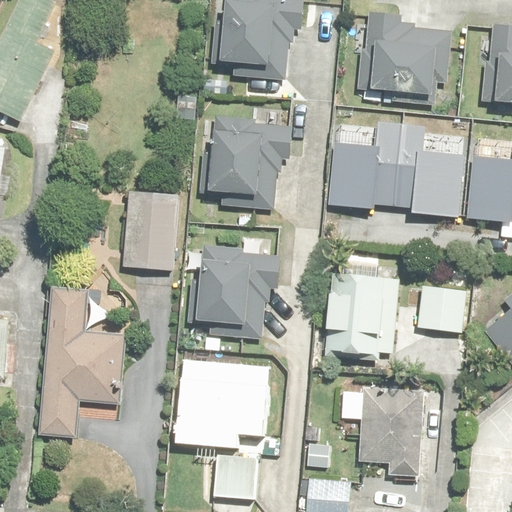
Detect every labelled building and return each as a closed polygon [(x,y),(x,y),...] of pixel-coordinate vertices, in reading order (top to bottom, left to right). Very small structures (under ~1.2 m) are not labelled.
[(61,3),(53,0),(22,0),(0,45),(0,112),(25,124),(57,56),(39,48),(61,3)] [(210,64),(285,79),(292,43),(300,45),(304,24),(308,4),(289,0),(230,0),(225,28),(217,26),(210,64)] [(371,20),(363,92),(372,93),(371,105),(400,108),(401,96),(443,101),(450,35),(400,29),(401,23),(371,20)] [(511,31),(496,30),(488,104),(511,106),(511,31)] [(293,130),(218,125),(216,154),(206,154),(204,199),(219,200),(219,208),(259,211),(259,221),(276,222),(279,172),(290,172),(293,130)] [(0,207),(11,142),(0,140),(0,207)] [(183,200),(132,196),(126,270),(176,273),(179,241),(191,242),(193,223),(181,222),(183,200)] [(210,338),(263,343),(268,291),(277,292),(280,260),(208,253),(204,289),(200,289),(196,323),(211,325),(210,338)] [(337,268),(330,353),(395,359),(403,274),(337,268)] [(471,293),(423,289),(419,332),(467,336),(471,293)] [(127,303),(53,299),(45,438),(80,441),(82,404),(120,406),(127,303)] [(511,303),(472,340),(511,382),(511,303)] [(0,381),(9,382),(13,324),(0,323),(0,381)] [(274,367),(187,360),(180,447),(240,451),(241,437),(268,440),(274,367)] [(339,435),(358,437),(363,392),(343,390),(339,435)] [(369,393),(364,438),(362,464),(390,467),(389,478),(418,481),(426,398),(369,393)] [(261,502),(262,460),(219,459),(218,501),(261,502)] [(348,511),(349,500),(351,487),(312,484),(309,511),(348,511)] [(354,501),(353,511),(422,511),(423,507),(354,501)]
